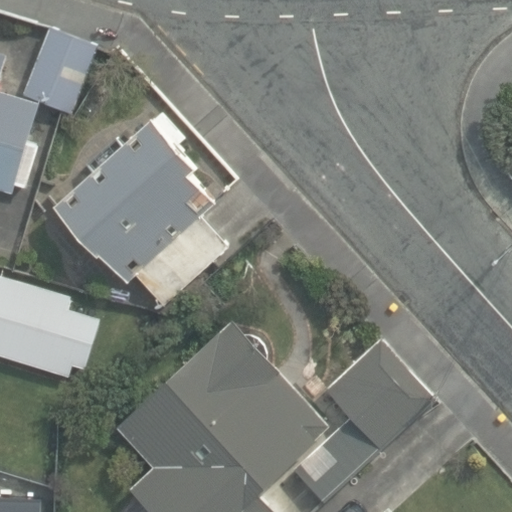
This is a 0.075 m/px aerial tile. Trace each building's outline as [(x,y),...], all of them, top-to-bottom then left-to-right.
[(27,90),(75,110),(102,45),(54,25),(27,90)] [(0,185),(17,191),(20,182),(37,188),(50,144),(32,138),(42,102),(0,89),(0,86),(2,80),(0,79),(0,185)] [(158,115),(60,203),(132,283),(142,273),(168,302),(234,244),(207,214),(221,201),(194,171),(202,163),(158,115)] [(0,283),(0,353),(72,376),(76,363),(88,367),(103,319),(69,307),(72,296),(3,274),(0,283)] [(282,511),(261,490),(334,423),(237,319),(122,426),(158,465),(135,485),(160,511),(282,511)] [(297,468),(327,501),(440,393),(386,336),(331,388),(355,413),(297,468)] [(0,511),(34,511),(39,497),(0,484),(0,511)]
